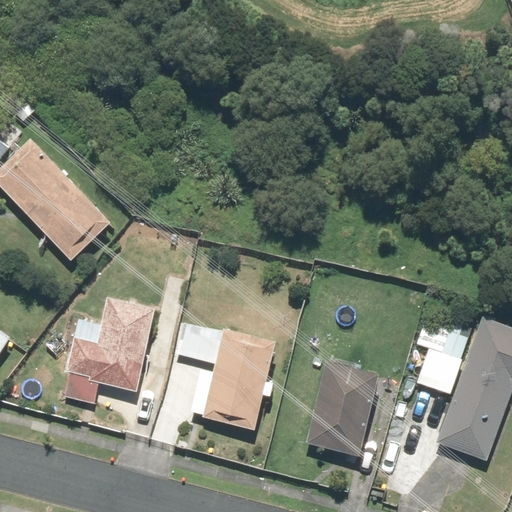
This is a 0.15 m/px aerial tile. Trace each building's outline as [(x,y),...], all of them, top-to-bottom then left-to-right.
[(25,89),(11,102),(29,121),(43,108),(25,89)] [(0,165),(22,135),(0,118),(0,165)] [(41,135),(0,174),(80,257),(120,218),(41,135)] [(423,289),(393,280),(388,298),(418,306),(423,289)] [(163,303),(117,293),(111,323),(86,317),(69,397),(100,403),(104,382),(145,390),(163,303)] [(324,311),(308,308),(301,351),(317,354),(324,311)] [(511,320),(489,312),(482,331),(454,321),(443,350),(432,346),(420,379),(459,393),(442,439),(492,458),(511,404),(511,320)] [(286,337),(234,324),(232,332),(188,321),(179,353),(224,364),(211,415),(263,428),(286,337)] [(0,361),(17,334),(0,323),(0,361)] [(376,345),(339,337),(335,355),(372,362),(376,345)] [(388,369),(332,357),(314,441),(370,453),(388,369)]
